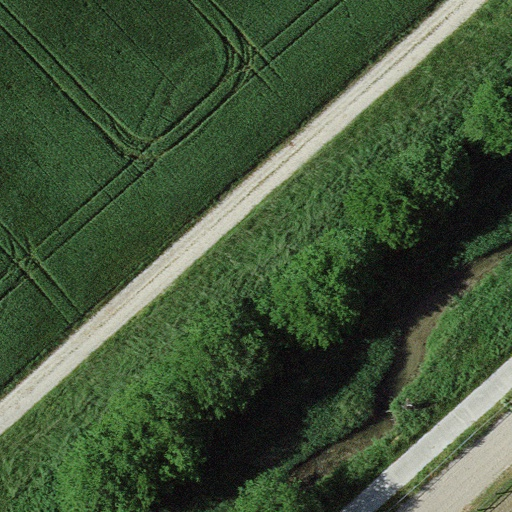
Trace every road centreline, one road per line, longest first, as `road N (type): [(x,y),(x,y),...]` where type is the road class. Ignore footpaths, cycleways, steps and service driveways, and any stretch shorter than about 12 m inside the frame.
road 1 (track): [(0,430),(476,0)]
road 2 (track): [(511,364),(346,511)]
